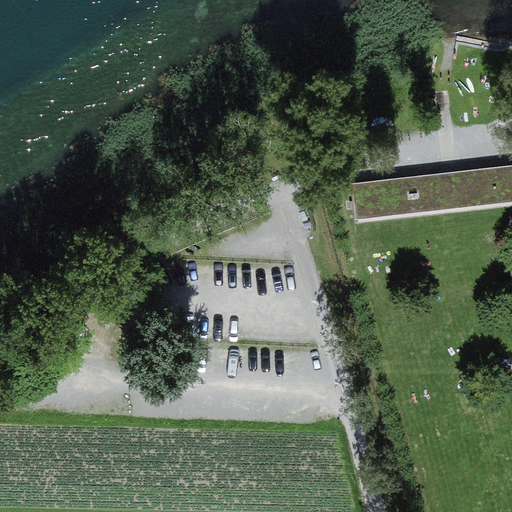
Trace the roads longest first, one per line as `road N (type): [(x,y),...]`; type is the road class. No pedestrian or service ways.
road 1 (track): [(511,129),(394,152),(139,251),(0,354)]
road 2 (track): [(0,373),(81,372),(175,390),(342,402)]
road 3 (unclassified): [(283,189),(375,511)]
